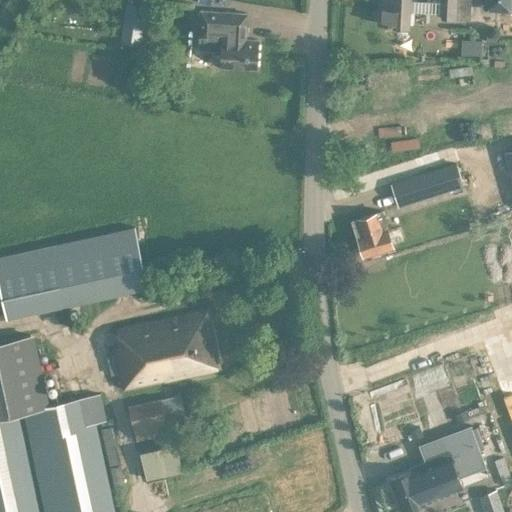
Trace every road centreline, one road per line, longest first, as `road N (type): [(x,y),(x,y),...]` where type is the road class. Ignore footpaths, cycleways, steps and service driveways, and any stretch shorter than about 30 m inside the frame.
road 1 (unclassified): [(329,382),(311,233),(318,0)]
road 2 (residential): [(329,382),(511,316)]
road 3 (unclassified): [(360,511),(329,382)]
